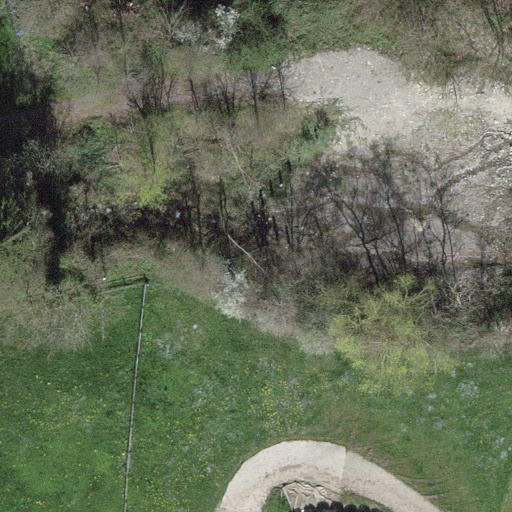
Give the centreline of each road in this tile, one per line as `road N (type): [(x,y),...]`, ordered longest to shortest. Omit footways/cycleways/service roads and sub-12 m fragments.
road 1 (track): [(511,121),(253,80),(155,94),(0,140)]
road 2 (track): [(238,511),(254,475),(311,453),(371,467),(433,511)]
